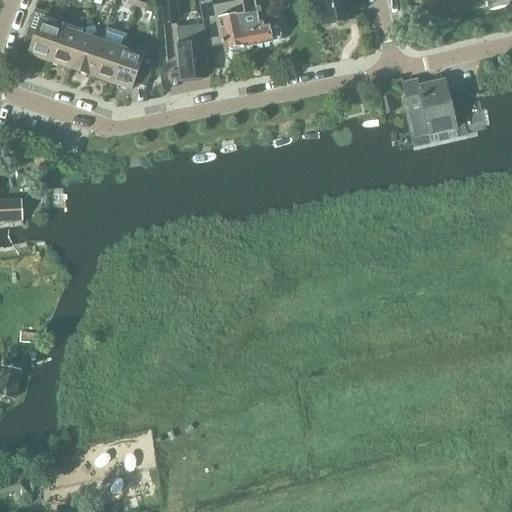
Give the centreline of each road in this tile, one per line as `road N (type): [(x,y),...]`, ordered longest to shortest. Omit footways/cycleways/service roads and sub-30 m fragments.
road 1 (residential): [(0,90),(117,129),(391,70)]
road 2 (residential): [(391,70),(511,42)]
